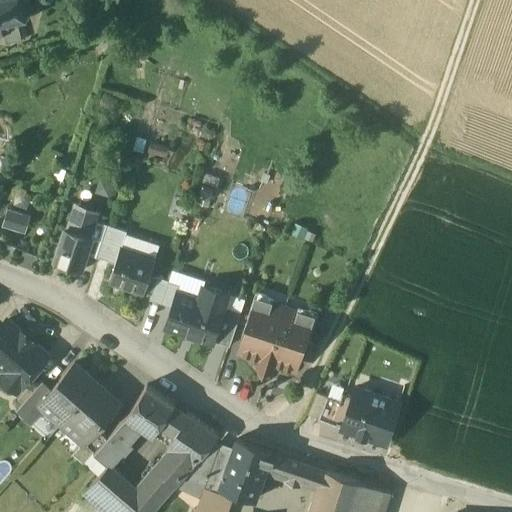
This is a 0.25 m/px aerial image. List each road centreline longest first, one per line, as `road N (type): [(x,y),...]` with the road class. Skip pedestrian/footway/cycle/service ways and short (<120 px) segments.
road 1 (residential): [(0,276),(50,293),(280,435),(511,504)]
road 2 (track): [(280,435),(422,153),(474,0)]
